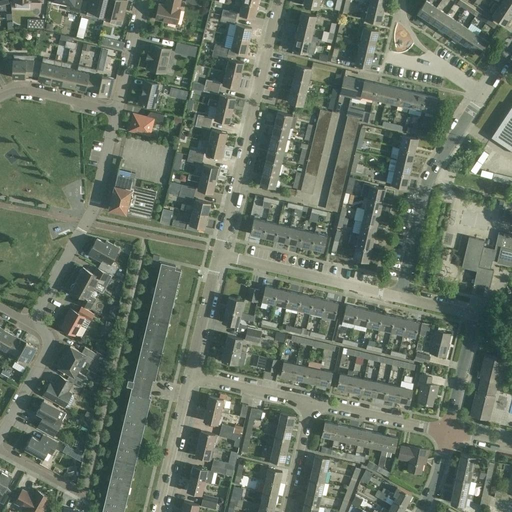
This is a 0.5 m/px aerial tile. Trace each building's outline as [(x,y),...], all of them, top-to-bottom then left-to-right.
[(52,0),(52,1),(67,4),(66,10),(80,13),(81,10),(83,2),(82,0),(52,0)] [(105,15),(108,0),(90,0),(86,15),(97,18),(98,14),(105,15)] [(125,0),(108,0),(105,15),(111,17),(110,23),(121,26),(127,0),(125,0)] [(165,0),(165,5),(159,3),(155,19),(177,24),(181,8),(179,8),(180,0),(165,0)] [(235,0),(234,4),(241,6),(239,13),(255,17),(257,5),(238,0),(235,0)] [(369,0),(368,7),(383,10),(385,0),(369,0)] [(418,13),(428,20),(437,7),(426,0),(418,13)] [(459,0),(457,3),(466,8),(468,5),(460,0),(459,0)] [(511,13),(511,0),(502,0),(499,5),(511,14),(511,13)] [(491,7),(496,10),(492,16),(505,24),(511,14),(499,5),(495,2),(491,7)] [(468,5),(466,8),(474,13),(476,10),(468,5)] [(383,10),(368,7),(365,19),(380,23),(383,10)] [(428,20),(439,27),(447,14),(437,7),(428,20)] [(222,15),(236,18),(237,13),(223,9),(222,15)] [(299,25),(314,28),(316,16),(302,12),(299,25)] [(478,17),(486,22),(489,18),(480,13),(478,17)] [(439,27),(449,34),(457,21),(447,14),(439,27)] [(234,36),(249,40),(252,28),(237,24),(235,23),(236,18),(222,15),(220,21),(229,23),(227,34),(234,36)] [(82,16),(77,36),(84,38),(89,18),(82,16)] [(489,18),(486,22),(494,28),(497,24),(489,18)] [(44,19),(36,19),(36,28),(44,28),(44,19)] [(449,34),(459,41),(468,28),(457,21),(449,34)] [(299,25),(296,37),(311,40),(316,42),(317,37),(312,35),(314,28),(299,25)] [(361,39),(376,43),(379,30),(364,27),(361,39)] [(459,41),(469,47),(478,35),(468,28),(459,41)] [(489,42),(478,35),(469,47),(480,54),(489,42)] [(249,40),(234,36),(231,49),(246,52),(249,40)] [(315,42),(310,41),(311,40),(296,37),(293,49),(308,53),(308,52),(312,53),(315,42)] [(361,39),(358,51),(373,55),(376,43),(361,39)] [(427,49),(430,43),(425,39),(421,45),(427,49)] [(188,44),(178,41),(176,50),(186,52),(188,44)] [(168,64),(171,49),(152,44),(150,52),(148,51),(146,60),(148,61),(146,68),(163,72),(165,64),(168,64)] [(215,44),(213,50),(228,53),(229,48),(215,44)] [(103,48),(101,54),(112,56),(113,50),(103,48)] [(228,53),(213,50),(212,56),(226,59),(228,53)] [(370,67),(373,55),(358,51),(355,64),(370,67)] [(32,78),(34,60),(35,55),(13,55),(13,60),(7,63),(6,63),(12,78),(26,78),(26,77),(25,77),(25,74),(32,74),(31,78),(32,78)] [(34,60),(32,78),(32,75),(39,76),(38,79),(37,79),(50,82),(54,65),(55,60),(43,57),(42,62),(34,60)] [(228,59),(225,71),(241,75),(244,63),(228,59)] [(54,65),(50,82),(62,85),(67,63),(55,60),(54,65)] [(67,63),(62,85),(73,87),(77,70),(70,68),(71,64),(67,63)] [(294,77),(309,81),(312,68),(297,64),(294,77)] [(77,70),(73,87),(86,90),(85,90),(86,87),(92,88),(91,91),(92,91),(96,74),(97,69),(78,65),(77,70)] [(241,75),(225,71),(223,84),(238,87),(241,75)] [(98,93),(110,96),(111,96),(111,95),(110,95),(114,78),(96,74),(92,91),(93,88),(99,89),(98,92),(98,93)] [(361,95),(373,98),(377,83),(364,80),(364,82),(356,80),(357,79),(344,76),(340,94),(361,99),(361,95)] [(294,77),(291,89),(306,92),(309,81),(294,77)] [(206,79),(205,85),(219,88),(221,83),(206,79)] [(160,84),(144,80),(142,87),(143,87),(141,94),(139,103),(154,107),(155,105),(156,106),(158,104),(159,99),(158,97),(157,96),(160,84)] [(373,98),(386,101),(389,86),(377,83),(373,98)] [(219,88),(205,85),(204,91),(218,94),(219,88)] [(386,101),(398,104),(401,89),(389,86),(386,101)] [(306,92),(291,89),(288,101),(303,105),(306,92)] [(398,104),(410,107),(413,92),(401,89),(398,104)] [(410,107),(422,110),(425,95),(413,92),(410,107)] [(209,99),(208,104),(232,110),(235,98),(220,94),(218,101),(209,99)] [(425,95),(422,110),(434,113),(438,98),(425,95)] [(232,110),(208,104),(217,107),(214,119),(230,122),(232,110)] [(511,105),(492,136),(511,149),(511,105)] [(319,115),(331,118),(332,112),(321,109),(319,115)] [(129,129),(129,130),(150,135),(154,119),(163,121),(165,114),(151,111),(150,117),(133,113),(131,122),(130,122),(128,129),(129,129)] [(278,111),(275,124),(290,127),(293,115),(278,111)] [(194,114),(193,119),(211,123),(212,118),(198,114),(198,115),(194,114)] [(331,118),(319,115),(318,121),(329,124),(331,118)] [(346,121),(358,124),(359,118),(348,116),(346,121)] [(174,117),(173,124),(180,125),(181,118),(174,117)] [(192,124),(196,125),(195,126),(210,129),(211,123),(193,119),(192,124)] [(329,124),(318,121),(316,127),(328,129),(329,124)] [(357,130),(358,124),(346,121),(345,127),(357,130)] [(272,136),(287,139),(290,127),(275,124),(272,136)] [(328,129),(316,127),(315,132),(327,135),(328,129)] [(357,130),(345,127),(343,133),(355,136),(357,130)] [(359,138),(368,140),(371,128),(366,127),(366,129),(361,128),(359,138)] [(212,129),(209,141),(224,145),(227,133),(212,129)] [(325,141),(327,135),(315,132),(313,138),(325,141)] [(355,136),(343,133),(342,139),(354,142),(355,136)] [(403,135),(400,147),(415,151),(418,138),(403,135)] [(272,136),(269,148),(284,151),(287,139),(272,136)] [(324,147),(325,141),(313,138),(312,144),(324,147)] [(371,141),(368,140),(359,138),(356,147),(361,148),(362,145),(369,146),(371,141)] [(354,142),(342,139),(341,145),(352,147),(354,142)] [(224,145),(209,141),(206,154),(221,157),(224,145)] [(322,153),(324,147),(312,144),(311,150),(322,153)] [(352,147),(341,145),(339,150),(351,153),(352,147)] [(415,151),(400,147),(397,159),(412,163),(415,151)] [(266,160),(281,163),(284,151),(269,148),(266,160)] [(188,155),(203,158),(204,153),(190,149),(188,155)] [(321,159),(322,153),(311,150),(309,156),(321,159)] [(351,153),(339,150),(338,156),(350,159),(351,153)] [(176,152),(172,169),(179,170),(183,154),(176,152)] [(201,164),(203,158),(188,155),(187,161),(201,164)] [(308,162),(319,164),(321,159),(309,156),(308,162)] [(350,159),(338,156),(337,162),(348,165),(350,159)] [(134,178),(118,174),(122,158),(123,159),(123,158),(121,157),(109,210),(110,209),(151,219),(151,218),(150,218),(156,193),(132,187),(134,178)] [(397,159),(394,171),(409,175),(412,163),(397,159)] [(266,160),(263,172),(278,175),(281,163),(266,160)] [(306,167),(318,170),(319,164),(308,162),(306,167)] [(335,168),(347,171),(348,165),(337,162),(335,168)] [(203,164),(201,176),(216,180),(219,168),(203,164)] [(305,173),(317,176),(318,170),(306,167),(305,173)] [(334,174),(345,176),(347,171),(335,168),(334,174)] [(389,170),(386,182),(391,183),(391,184),(406,187),(409,175),(394,171),(394,172),(389,170)] [(278,175),(263,172),(260,184),(275,188),(278,175)] [(487,179),(499,181),(501,174),(488,172),(487,179)] [(304,179),(315,182),(317,176),(305,173),(304,179)] [(201,176),(189,174),(188,179),(199,181),(198,189),(213,192),(216,180),(201,176)] [(332,179),(344,182),(345,176),(334,174),(332,179)] [(302,185),(314,188),(315,182),(304,179),(302,185)] [(331,185),(343,188),(344,182),(332,179),(331,185)] [(169,188),(176,189),(194,193),(196,188),(170,182),(169,188)] [(361,196),(367,197),(382,201),(385,188),(364,183),(361,196)] [(314,188),(302,185),(301,191),(312,194),(314,188)] [(330,191),(341,194),(343,188),(331,185),(330,191)] [(174,195),(179,196),(193,199),(194,193),(176,189),(174,195)] [(341,194),(330,191),(328,197),(340,200),(341,194)] [(263,201),(264,201),(262,207),(269,209),(270,203),(271,203),(272,198),(264,197),(263,201)] [(340,200),(328,197),(327,203),(338,205),(340,200)] [(382,201),(367,197),(365,209),(380,213),(382,201)] [(180,209),(192,211),(208,215),(210,203),(195,199),(194,206),(182,203),(180,209)] [(338,205),(327,203),(325,208),(337,211),(338,205)] [(171,210),(163,208),(159,222),(167,224),(171,210)] [(380,213),(365,209),(362,221),(377,225),(380,213)] [(511,212),(503,210),(502,218),(511,220),(511,212)] [(205,227),(208,215),(192,211),(189,224),(205,227)] [(250,233),(263,236),(266,221),(254,218),(250,233)] [(173,219),(172,225),(186,228),(188,223),(173,219)] [(263,236),(275,239),(278,224),(266,221),(263,236)] [(377,225),(362,221),(359,233),(374,237),(377,225)] [(275,239),(287,242),(290,227),(278,224),(275,239)] [(287,242),(299,245),(302,230),(290,227),(287,242)] [(299,245),(311,248),(314,233),(302,230),(299,245)] [(470,236),(462,266),(477,270),(474,284),(490,288),(494,269),(490,268),(492,258),(498,259),(498,261),(511,264),(511,234),(509,234),(509,233),(504,232),(504,233),(499,232),(496,242),(502,243),(500,251),(483,247),(485,240),(470,236)] [(327,236),(314,233),(311,248),(323,251),(327,236)] [(359,233),(356,245),(371,249),(374,237),(359,233)] [(97,238),(88,254),(97,259),(99,257),(103,259),(98,267),(113,275),(118,267),(111,263),(119,248),(106,241),(105,243),(97,238)] [(371,249),(356,245),(353,258),(368,261),(371,249)] [(156,267),(159,256),(153,254),(151,266),(156,267)] [(160,265),(157,279),(178,283),(181,270),(174,268),(160,265)] [(79,274),(77,279),(93,288),(97,281),(103,284),(108,274),(97,267),(94,273),(83,267),(82,269),(80,270),(79,272),(79,274)] [(93,288),(77,279),(74,283),(72,284),(71,286),(71,288),(71,290),(81,296),(78,302),(90,308),(96,298),(91,295),(91,293),(93,288)] [(157,279),(153,292),(174,297),(178,283),(157,279)] [(262,300),(274,303),(278,288),(265,285),(262,300)] [(257,301),(260,290),(248,287),(246,299),(257,301)] [(290,291),(278,288),(274,303),(286,306),(290,291)] [(286,306),(298,309),(302,294),(290,291),(286,306)] [(171,311),(174,297),(153,292),(150,306),(171,311)] [(302,294),(298,309),(310,312),(314,297),(302,294)] [(226,309),(241,313),(244,300),(229,297),(226,309)] [(310,312),(322,315),(326,300),(314,297),(310,312)] [(338,303),(326,300),(322,315),(335,318),(338,303)] [(113,305),(110,318),(115,319),(118,306),(113,305)] [(355,322),(359,308),(346,305),(343,320),(355,322)] [(168,325),(171,311),(150,306),(147,320),(168,325)] [(67,316),(61,327),(75,335),(85,317),(90,320),(94,313),(82,307),(78,313),(70,308),(66,315),(67,316)] [(355,322),(367,325),(371,310),(359,308),(355,322)] [(241,313),(226,309),(223,322),(238,325),(240,318),(253,321),(254,316),(241,313)] [(379,328),(383,313),(371,310),(367,325),(379,328)] [(383,313),(379,328),(391,331),(395,316),(383,313)] [(391,331),(403,334),(406,319),(395,316),(391,331)] [(406,319),(403,334),(415,337),(419,322),(406,319)] [(165,338),(168,325),(147,320),(144,333),(165,338)] [(106,321),(103,335),(110,337),(113,323),(106,321)] [(286,330),(293,331),(294,327),(286,325),(287,324),(282,323),(281,329),(285,330),(286,330)] [(247,333),(260,336),(262,330),(248,327),(247,333)] [(4,329),(0,336),(0,347),(12,354),(19,341),(13,338),(15,335),(4,329)] [(446,356),(451,333),(436,329),(431,352),(446,356)] [(277,332),(275,339),(284,342),(286,334),(278,332),(277,332)] [(161,352),(165,338),(144,333),(141,347),(161,352)] [(260,336),(247,333),(245,339),(259,342),(260,336)] [(228,335),(225,347),(246,352),(247,347),(242,346),(243,338),(228,335)] [(19,341),(12,354),(17,357),(15,361),(26,367),(37,348),(38,348),(26,341),(24,344),(19,341)] [(65,355),(65,357),(80,365),(84,360),(90,363),(96,353),(85,347),(82,352),(70,346),(70,348),(68,348),(65,354),(65,355)] [(158,366),(161,352),(141,347),(137,361),(158,366)] [(246,352),(225,347),(222,360),(237,363),(238,365),(241,366),(244,365),(246,352)] [(430,362),(431,356),(417,352),(416,358),(430,362)] [(499,380),(505,357),(487,353),(481,376),(483,376),(479,391),(478,391),(471,414),(489,419),(495,395),(494,395),(498,380),(499,380)] [(80,365),(65,357),(64,358),(62,358),(59,364),(60,365),(59,367),(70,373),(67,379),(81,386),(87,376),(77,371),(80,365)] [(279,360),(267,357),(265,369),(276,371),(279,360)] [(281,375),(294,378),(298,358),(297,358),(296,364),(284,361),(281,375)] [(298,358),(294,378),(305,381),(308,366),(301,365),(302,359),(298,358)] [(155,380),(158,366),(137,361),(134,375),(153,379),(155,380)] [(305,381),(317,383),(320,369),(308,366),(305,381)] [(320,369),(317,383),(329,386),(332,372),(320,369)] [(3,370),(0,376),(7,380),(10,374),(3,370)] [(337,388),(350,390),(353,376),(352,376),(353,371),(348,370),(347,375),(340,373),(337,388)] [(432,377),(421,374),(419,382),(422,382),(418,402),(432,405),(434,393),(437,393),(438,385),(430,383),(432,377)] [(45,392),(44,395),(64,406),(65,405),(67,406),(69,406),(73,398),(73,396),(71,395),(71,393),(68,391),(73,383),(59,375),(55,384),(51,382),(49,385),(47,385),(45,387),(45,389),(45,392)] [(149,396),(153,379),(134,375),(133,380),(128,379),(126,385),(131,386),(130,392),(149,396)] [(350,390),(362,393),(365,378),(353,376),(350,390)] [(362,393),(373,395),(376,381),(365,378),(362,393)] [(388,383),(376,381),(373,395),(385,398),(388,383)] [(385,398),(397,400),(400,386),(388,383),(385,398)] [(412,388),(400,386),(397,400),(409,403),(412,388)] [(130,392),(127,405),(148,410),(151,397),(149,396),(130,392)] [(209,395),(207,408),(229,413),(230,409),(224,407),(226,400),(219,398),(209,395)] [(44,400),(37,413),(47,418),(43,424),(40,429),(53,436),(56,431),(62,420),(66,413),(60,409),(44,400)] [(246,417),(249,405),(243,404),(240,416),(246,417)] [(148,410),(127,405),(124,419),(144,424),(148,410)] [(252,407),(250,417),(261,420),(263,410),(257,409),(257,408),(252,407)] [(229,413),(207,408),(204,421),(220,424),(222,417),(220,416),(221,412),(229,414),(229,413)] [(87,411),(83,419),(88,422),(93,414),(87,411)] [(279,424),(293,427),(296,415),(282,412),(279,424)] [(261,420),(250,417),(247,427),(252,428),(254,419),(261,420)] [(141,438),(144,424),(124,419),(121,433),(141,438)] [(333,444),(338,423),(325,421),(322,435),(334,438),(333,444)] [(338,423),(333,444),(338,445),(339,439),(346,440),(350,426),(338,423)] [(222,424),(221,430),(242,435),(244,427),(235,425),(234,427),(222,424)] [(279,424),(276,436),(290,439),(293,427),(279,424)] [(362,428),(350,426),(346,440),(359,443),(362,428)] [(359,443),(371,445),(374,431),(362,428),(359,443)] [(220,435),(232,438),(231,439),(235,440),(234,445),(239,447),(242,435),(221,430),(220,435)] [(202,431),(199,444),(218,448),(219,447),(213,446),(214,443),(216,443),(218,435),(202,431)] [(380,455),(381,455),(385,434),(374,431),(371,445),(382,448),(380,455)] [(138,451),(141,438),(121,433),(117,447),(138,451)] [(398,436),(385,434),(381,455),(386,456),(388,449),(395,451),(398,436)] [(32,436),(25,448),(43,458),(47,451),(51,454),(58,442),(47,436),(43,442),(32,436)] [(276,436),(273,447),(287,450),(290,439),(276,436)] [(218,448),(199,444),(196,456),(212,460),(214,452),(217,452),(218,448)] [(426,458),(428,450),(411,445),(411,447),(403,445),(399,457),(406,459),(406,457),(412,458),(409,469),(421,472),(425,457),(426,458)] [(135,465),(138,451),(117,447),(114,460),(135,465)] [(287,450),(273,447),(271,459),(285,463),(287,450)] [(461,453),(459,466),(473,469),(476,456),(461,453)] [(313,467),(327,470),(330,458),(316,454),(313,467)] [(132,479),(135,465),(114,460),(111,474),(132,479)] [(214,460),(213,465),(227,469),(233,470),(235,465),(214,460)] [(370,460),(367,465),(377,470),(379,465),(370,460)] [(193,466),(190,479),(205,482),(211,484),(214,472),(225,475),(227,469),(225,468),(213,465),(211,471),(193,466)] [(379,465),(377,470),(386,474),(389,476),(391,472),(387,469),(379,465)] [(353,476),(357,478),(361,468),(356,466),(353,476)] [(456,477),(471,481),(473,469),(459,466),(456,477)] [(266,479),(280,483),(283,470),(269,467),(266,479)] [(310,479),(325,482),(327,470),(313,467),(310,479)] [(11,475),(1,470),(0,470),(0,501),(4,504),(10,492),(4,488),(11,475)] [(74,470),(68,472),(70,480),(77,478),(74,470)] [(128,492),(132,479),(111,474),(108,488),(128,492)] [(364,475),(361,480),(366,483),(369,478),(364,475)] [(354,487),(357,478),(353,476),(349,486),(354,487)] [(456,477),(453,489),(468,492),(471,481),(456,477)] [(205,482),(190,479),(188,491),(202,494),(205,482)] [(263,491),(277,495),(280,483),(266,479),(263,491)] [(308,491),(322,494),(325,482),(310,479),(308,491)] [(363,486),(360,492),(367,496),(371,490),(363,486)] [(388,496),(394,499),(407,506),(413,495),(398,487),(395,493),(384,488),(382,492),(388,496)] [(125,506),(128,492),(108,488),(105,501),(125,506)] [(42,511),(50,497),(36,489),(33,495),(23,489),(15,503),(26,509),(30,511),(42,511)] [(348,489),(344,499),(349,501),(352,491),(348,489)] [(468,492),(453,489),(451,502),(465,505),(468,492)] [(508,499),(510,492),(496,489),(495,496),(508,499)] [(388,496),(382,492),(377,490),(375,495),(380,498),(381,498),(386,501),(388,496)] [(260,503),(274,507),(277,495),(263,491),(260,503)] [(305,502),(319,506),(322,494),(308,491),(305,502)] [(204,494),(203,500),(218,504),(219,498),(204,494)] [(356,497),(352,504),(359,508),(363,501),(356,497)] [(345,510),(349,501),(344,499),(340,508),(345,510)] [(394,499),(389,510),(393,511),(403,511),(407,506),(394,499)] [(218,504),(203,500),(202,506),(216,509),(218,504)] [(123,511),(125,506),(105,501),(102,511),(123,511)] [(185,502),(182,511),(199,511),(198,511),(200,505),(185,502)] [(317,511),(319,506),(305,502),(302,511),(317,511)] [(258,511),(273,511),(274,507),(260,503),(258,511)]
